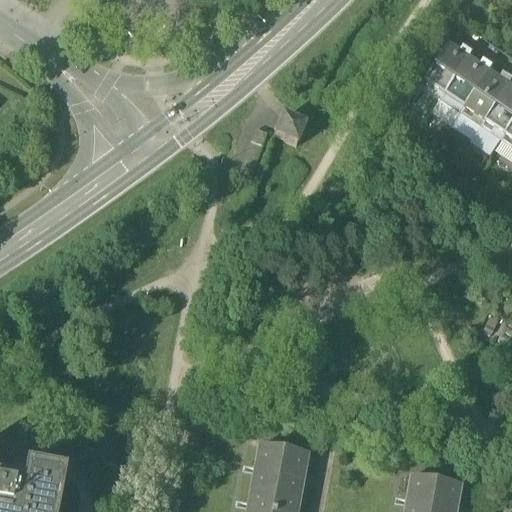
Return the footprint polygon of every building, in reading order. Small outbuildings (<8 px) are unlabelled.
[(467,62),(446,48),(417,90),(439,105),(467,62)] [(487,76),(467,62),(439,105),(459,118),(487,76)] [(487,76),(459,118),(478,131),(507,89),(487,76)] [(511,92),(507,89),(478,131),(498,145),(511,124),(511,92)] [(511,124),(498,145),(511,154),(511,124)] [(300,135),(276,131),(271,156),(295,160),(300,135)] [(266,137),(255,133),(240,174),(251,178),(266,137)] [(296,511),(306,459),(257,450),(245,511),(296,511)] [(56,511),(62,483),(0,471),(0,511),(56,511)] [(454,511),(459,489),(409,480),(402,511),(454,511)]
